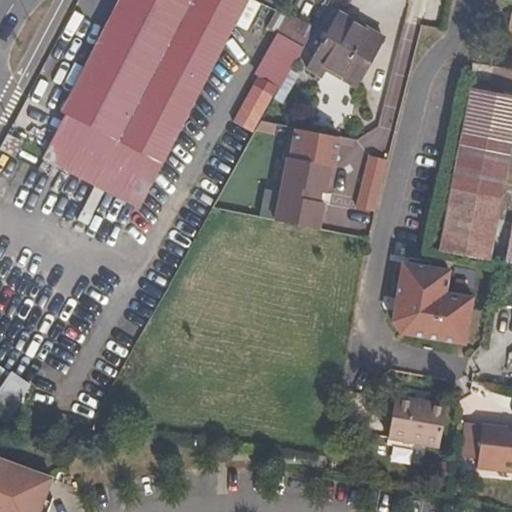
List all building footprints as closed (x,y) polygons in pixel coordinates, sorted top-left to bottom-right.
[(66,115),(117,141),(189,0),(119,0),(61,112),(66,115)] [(248,0),(189,0),(117,141),(160,163),(248,0)] [(267,27),(303,48),(313,30),(277,9),(276,11),(267,27)] [(361,78),(384,39),(338,14),(312,60),(326,69),(330,62),(361,78)] [(511,97),(472,90),(452,190),(450,190),(438,251),(491,261),(511,145),(511,97)] [(138,206),(160,163),(117,141),(66,115),(48,147),(42,158),(138,206)] [(287,158),(273,220),(317,230),(322,204),(317,203),(319,193),(325,194),(331,168),(333,168),(340,139),(297,129),(290,159),(287,158)] [(21,156),(34,163),(40,150),(28,144),(21,156)] [(358,207),(376,212),(388,161),(370,157),(358,207)] [(448,293),(451,271),(405,262),(395,322),(403,333),(466,345),(473,298),(448,293)] [(335,431),(342,390),(331,389),(324,429),(335,431)] [(438,448),(445,407),(426,404),(425,406),(394,403),(388,441),(438,448)] [(511,423),(479,420),(474,466),(511,470),(511,423)] [(0,511),(46,511),(52,498),(44,495),(51,477),(0,458),(0,511)]
